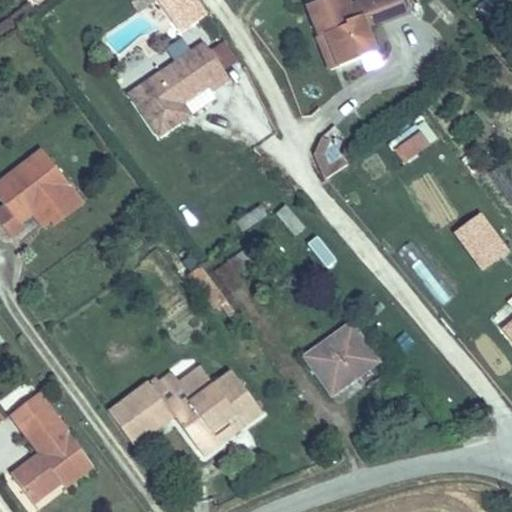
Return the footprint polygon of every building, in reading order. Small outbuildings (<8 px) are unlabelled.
[(49,5),(44,0),(35,0),(32,2),(40,12),(49,5)] [(126,0),(135,12),(152,0),(126,0)] [(337,0),(329,0),(301,13),(314,42),(323,43),(337,74),(372,59),(361,35),(398,19),(389,0),(371,0),(366,2),(370,12),(348,22),(337,0)] [(337,74),(323,43),(314,42),(309,50),(322,81),(337,74)] [(228,86),(203,51),(132,103),(161,143),(182,128),(174,117),(183,110),(208,92),(212,97),(228,86)] [(208,92),(183,110),(191,122),(192,123),(217,104),(212,97),(208,92)] [(183,110),(174,117),(182,128),(191,122),(183,110)] [(314,149),(321,180),(341,166),(337,154),(327,157),(324,145),(329,137),(323,134),(314,149)] [(414,134),(388,152),(398,165),(423,148),(414,134)] [(36,154),(0,183),(0,235),(6,243),(16,235),(11,230),(64,189),(36,154)] [(501,160),(487,172),(497,183),(511,172),(501,160)] [(511,175),(497,184),(511,207),(511,175)] [(242,232),(265,214),(257,203),(234,220),(242,232)] [(285,203),(273,213),(292,235),(303,226),(285,203)] [(477,210),(450,232),(480,270),(508,248),(477,210)] [(317,233),(305,240),(321,268),(333,261),(317,233)] [(410,241),(396,253),(440,306),(454,294),(410,241)] [(202,277),(178,244),(166,253),(191,286),(197,281),(202,277)] [(240,249),(211,269),(225,288),(242,276),(236,267),(247,260),(240,249)] [(202,277),(197,281),(210,298),(215,294),(202,277)] [(341,314),(294,352),(315,378),(330,366),(337,377),(370,351),(341,314)] [(511,314),(503,322),(511,332),(511,314)] [(153,389),(129,407),(153,439),(173,424),(199,460),(228,440),(222,432),(233,424),(242,437),(261,424),(231,382),(215,394),(202,377),(181,392),(173,382),(157,394),(153,389)] [(95,473),(72,441),(41,402),(16,422),(34,446),(30,449),(41,464),(17,481),(39,509),(66,488),(69,493),(95,473)] [(136,451),(153,439),(129,407),(112,418),(136,451)] [(34,446),(16,422),(12,425),(30,449),(34,446)] [(228,440),(231,445),(242,437),(233,424),(222,432),(228,440)] [(199,460),(203,465),(231,445),(228,440),(199,460)]
